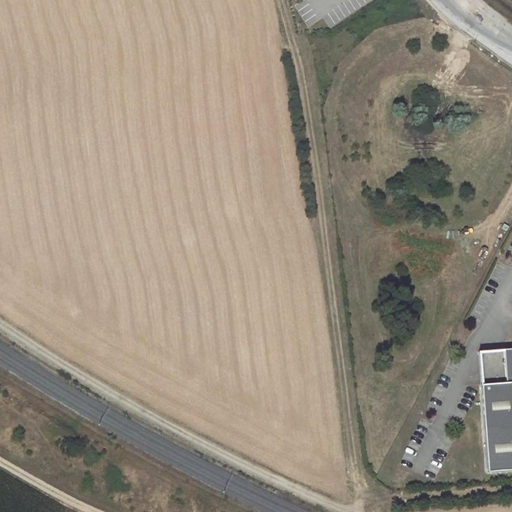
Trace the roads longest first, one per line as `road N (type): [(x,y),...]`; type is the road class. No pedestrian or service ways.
road 1 (track): [(359,511),(364,494),(354,483),(277,0)]
road 2 (track): [(354,511),(164,429),(0,323)]
road 3 (track): [(364,494),(511,488)]
